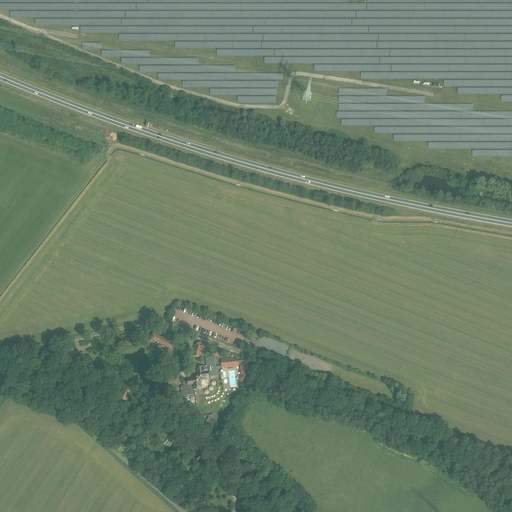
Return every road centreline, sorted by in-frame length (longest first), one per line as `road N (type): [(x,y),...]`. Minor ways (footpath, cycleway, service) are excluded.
road 1 (unclassified): [(511,458),(157,322),(0,356)]
road 2 (trunk): [(0,76),(224,157),(511,223)]
road 3 (unclassified): [(183,511),(73,415),(0,371)]
